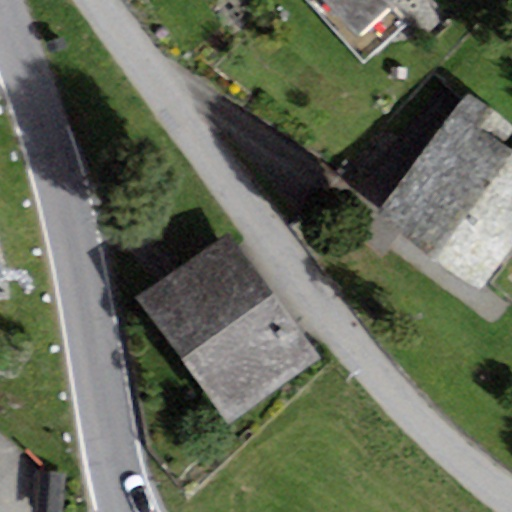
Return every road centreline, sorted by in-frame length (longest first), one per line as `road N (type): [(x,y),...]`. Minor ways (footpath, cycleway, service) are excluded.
road 1 (residential): [(96,0),(272,256),(384,385),(511,495)]
road 2 (unclassified): [(88,333),(53,155),(0,16)]
road 3 (tertiary): [(128,511),(88,333)]
